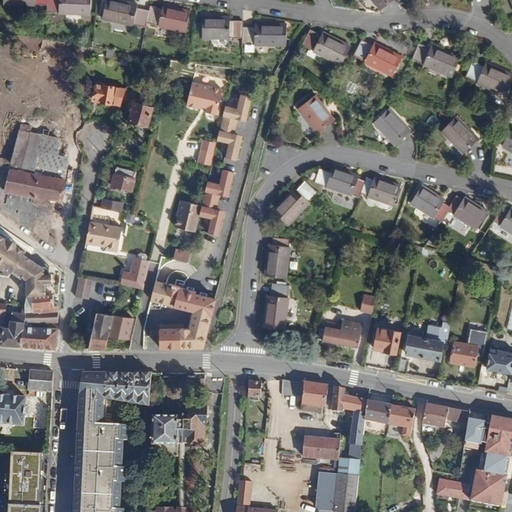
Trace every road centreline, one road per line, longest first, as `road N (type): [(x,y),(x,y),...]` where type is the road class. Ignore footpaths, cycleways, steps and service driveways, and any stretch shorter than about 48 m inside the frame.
road 1 (residential): [(511,193),(340,154),(285,171),(254,226),(238,366)]
road 2 (residential): [(232,0),(380,23),(445,19),(498,37),(511,51)]
road 3 (primary): [(238,366),(299,369),(511,409)]
road 4 (primary): [(69,361),(238,366)]
road 5 (residential): [(69,361),(62,511)]
road 6 (residential): [(238,366),(225,511)]
road 7 (residential): [(72,266),(96,136)]
